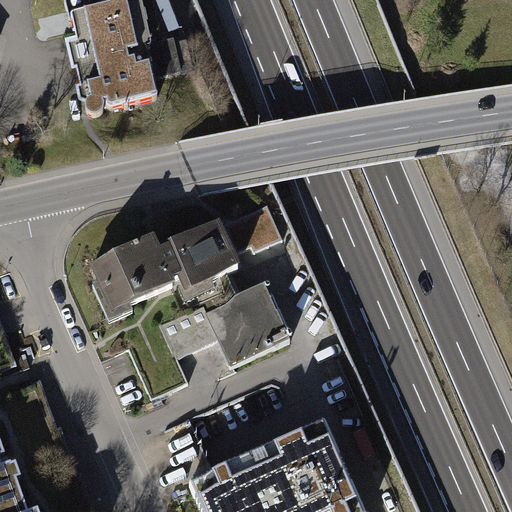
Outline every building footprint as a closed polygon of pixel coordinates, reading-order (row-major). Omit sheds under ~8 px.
[(153,44),(141,0),(121,0),(68,13),(73,37),(62,40),(71,74),(75,73),(84,112),(92,116),(159,100),(155,81),(182,75),(173,39),(153,44)] [(152,240),(81,272),(104,322),(172,291),(178,305),(238,278),(215,228),(157,253),(152,240)] [(261,289),(158,334),(171,364),(213,346),(224,372),(286,345),(261,289)] [(0,327),(0,366),(11,363),(0,327)] [(358,511),(321,429),(183,491),(192,511),(358,511)] [(0,511),(18,511),(4,468),(0,469),(0,511)]
